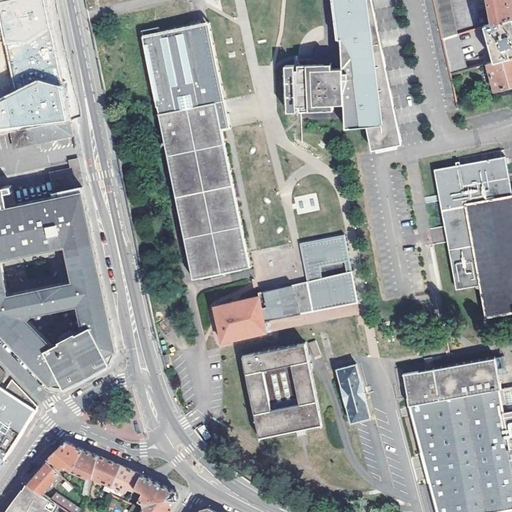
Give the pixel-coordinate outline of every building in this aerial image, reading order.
[(0,127),(64,119),(38,0),(0,0),(0,4),(18,91),(19,93),(0,102),(0,127)] [(38,0),(64,119),(69,119),(43,0),(38,0)] [(372,0),(333,0),(338,42),(341,42),(342,71),(334,71),(331,71),(331,66),(285,68),(287,114),(296,114),(296,109),(301,110),(307,110),(314,110),(322,109),(329,107),(334,105),(339,102),(343,100),(344,123),(344,131),(364,128),(367,128),(369,136),(371,149),(392,145),(402,143),(396,118),(389,80),(381,41),(372,2),(372,0)] [(433,0),(442,38),(457,34),(448,0),(433,0)] [(511,0),(487,0),(492,23),(511,17),(511,0)] [(511,17),(492,23),(483,26),(493,63),(511,57),(511,17)] [(203,22),(225,129),(233,127),(232,119),(229,99),(214,20),(208,21),(203,22)] [(252,265),(225,129),(203,22),(191,25),(144,34),(192,277),(231,269),(252,265)] [(457,34),(442,38),(449,75),(466,70),(457,34)] [(511,57),(493,63),(487,64),(494,91),(511,85),(511,57)] [(0,102),(19,93),(18,91),(0,100),(0,102)] [(64,119),(0,127),(0,134),(12,132),(15,146),(73,135),(69,119),(64,119)] [(487,313),(511,308),(511,195),(511,196),(504,156),(457,165),(434,170),(445,226),(446,234),(457,288),(481,284),(487,313)] [(78,187),(83,186),(82,179),(77,158),(69,159),(71,168),(74,167),(78,187)] [(71,168),(50,172),(55,195),(10,205),(0,206),(0,330),(52,385),(67,386),(77,380),(77,381),(101,368),(101,367),(111,361),(117,350),(83,186),(78,187),(74,167),(71,168)] [(5,189),(0,189),(0,206),(10,205),(5,189)] [(260,295),(265,318),(309,310),(359,301),(345,235),(301,243),(304,264),(309,284),(304,285),(260,295)] [(222,341),(267,331),(265,318),(260,295),(258,296),(215,306),(222,341)] [(316,340),(308,343),(313,358),(320,356),(316,340)] [(306,342),(243,355),(260,439),(262,439),(262,437),(296,430),(300,429),(321,424),(322,426),(324,426),(306,342)] [(410,406),(501,388),(495,355),(432,367),(404,373),(410,406)] [(352,422),(371,416),(365,391),(357,363),(338,369),(352,422)] [(0,455),(5,461),(31,418),(38,406),(12,379),(6,389),(0,385),(1,384),(0,379),(0,373),(2,369),(0,366),(0,455)] [(511,386),(501,388),(511,448),(511,386)] [(511,448),(501,388),(410,406),(426,465),(438,511),(495,511),(511,508),(511,448)] [(205,423),(198,427),(204,439),(212,435),(205,423)] [(68,468),(73,471),(83,450),(74,446),(65,442),(47,460),(62,475),(68,468)] [(87,477),(92,478),(97,456),(89,452),(83,450),(73,471),(87,477)] [(97,456),(92,478),(109,485),(108,486),(106,487),(104,490),(104,491),(109,493),(112,487),(121,466),(106,459),(97,456)] [(26,484),(45,496),(62,475),(47,460),(44,464),(26,484)] [(121,466),(112,487),(126,492),(127,492),(129,488),(135,491),(136,489),(143,475),(127,469),(121,466)] [(176,492),(143,475),(136,489),(143,493),(139,500),(144,503),(145,506),(142,510),(146,511),(170,511),(179,499),(177,495),(176,492)] [(57,511),(60,507),(59,505),(45,496),(26,484),(6,511),(57,511)] [(60,507),(68,511),(80,511),(81,511),(67,502),(63,499),(59,505),(60,507)]
